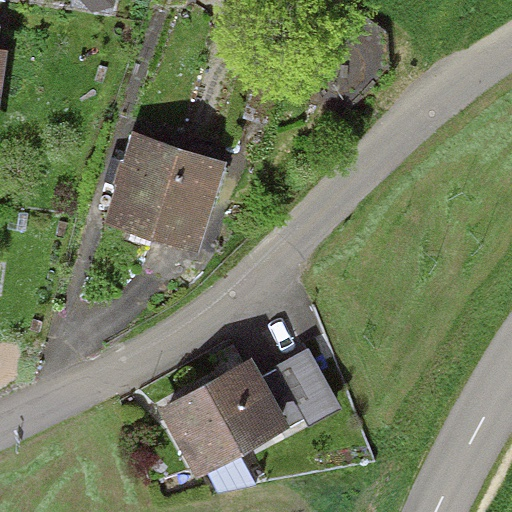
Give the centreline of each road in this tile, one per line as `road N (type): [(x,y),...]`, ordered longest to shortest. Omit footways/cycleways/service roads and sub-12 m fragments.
road 1 (residential): [(0,423),(179,331),(418,111),(511,47)]
road 2 (tertiary): [(434,511),(511,378)]
